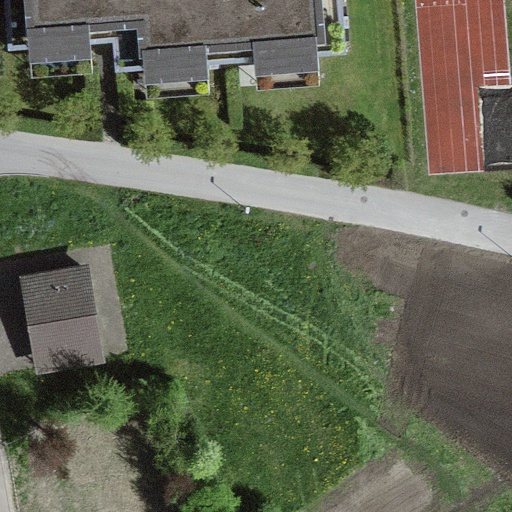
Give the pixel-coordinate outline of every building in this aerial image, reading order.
[(230,56),(226,0),(5,0),(9,43),(114,35),(116,65),(230,56)] [(226,0),(230,56),(345,47),(340,0),(226,0)] [(25,278),(35,337),(94,328),(84,268),(25,278)] [(94,328),(35,337),(40,367),(99,357),(94,328)] [(80,511),(183,511),(160,391),(60,410),(80,511)]
